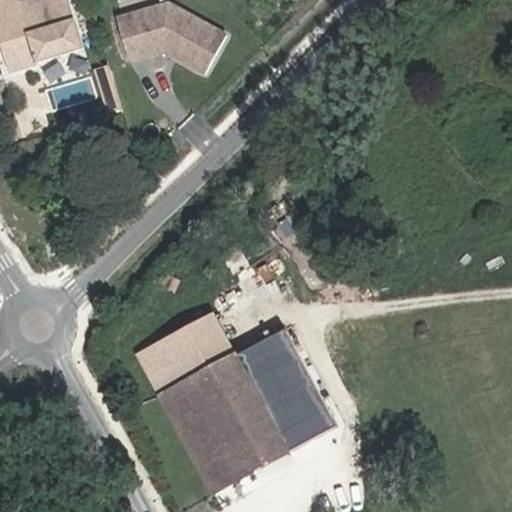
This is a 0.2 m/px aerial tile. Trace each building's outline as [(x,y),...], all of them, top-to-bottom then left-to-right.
[(84,49),(69,0),(42,0),(21,6),(19,0),(0,0),(0,31),(4,43),(12,70),(84,49)] [(168,4),(117,19),(129,61),(163,52),(171,49),(180,54),(178,59),(205,74),(226,35),(168,4)] [(163,52),(178,59),(180,54),(171,49),(163,52)] [(97,72),(104,96),(116,92),(109,68),(97,72)] [(116,92),(104,96),(109,112),(121,108),(116,92)] [(141,354),(163,396),(235,358),(213,316),(141,354)] [(290,453),(303,446),(347,423),(295,326),(251,349),(238,356),(290,453)] [(290,453),(238,356),(235,358),(163,396),(215,493),(290,453)]
